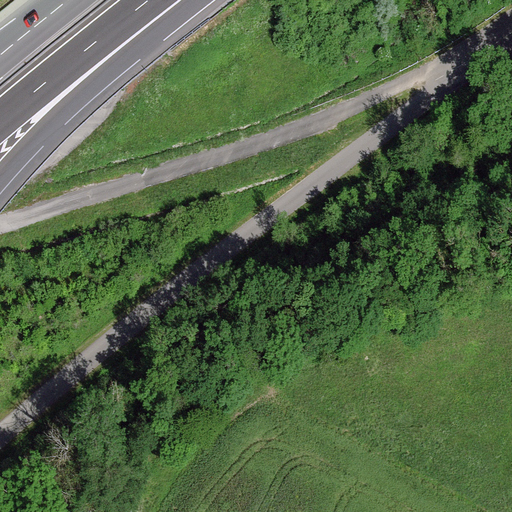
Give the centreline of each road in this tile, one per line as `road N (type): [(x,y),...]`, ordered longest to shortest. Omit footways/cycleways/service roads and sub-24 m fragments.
road 1 (unclassified): [(511,33),(0,437)]
road 2 (trunk): [(0,183),(176,0)]
road 3 (trunk): [(0,125),(155,0)]
